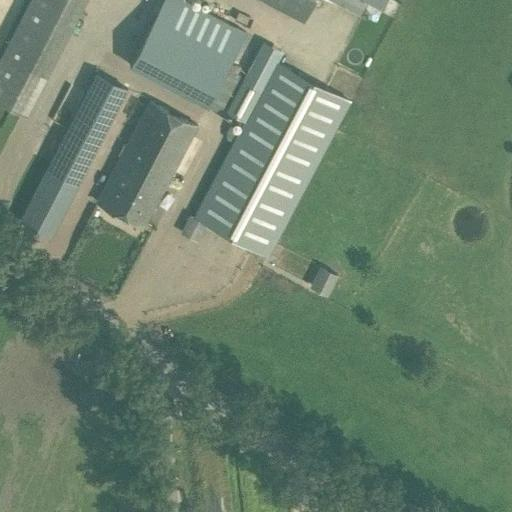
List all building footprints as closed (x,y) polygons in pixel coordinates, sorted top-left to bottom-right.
[(26,0),(0,52),(0,99),(20,110),(76,0),(26,0)] [(225,66),(244,31),(186,0),(161,0),(129,62),(144,70),(165,33),(225,66)] [(267,0),(301,18),(310,0),(267,0)] [(333,0),(359,13),(365,0),(333,0)] [(193,213),(268,252),(347,101),(272,62),(259,87),(242,78),(226,109),(243,118),(193,213)] [(95,70),(20,217),(51,233),(126,86),(95,70)] [(196,122),(149,97),(96,198),(143,223),(196,122)] [(205,222),(190,214),(185,223),(200,231),(205,222)] [(320,265),(311,283),(327,292),(337,273),(320,265)]
